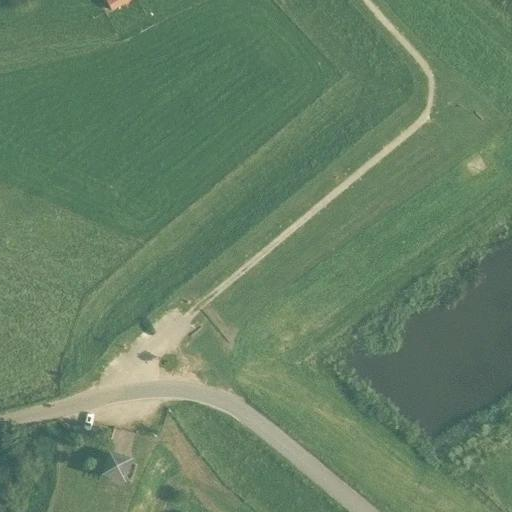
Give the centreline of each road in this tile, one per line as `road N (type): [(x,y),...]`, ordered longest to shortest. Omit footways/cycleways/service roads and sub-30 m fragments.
road 1 (track): [(363,0),(422,64),(434,98),(428,117),(182,325),(150,365),(145,390)]
road 2 (unclassified): [(360,511),(273,434),(195,394),(135,390),(0,422)]
